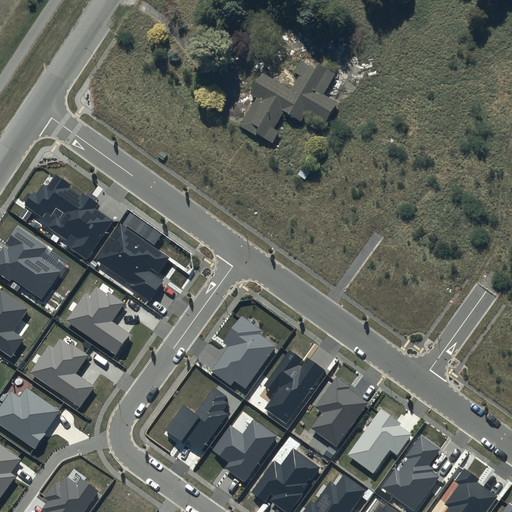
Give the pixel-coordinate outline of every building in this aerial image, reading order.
[(257,99),(241,126),(256,137),(258,135),(273,145),(280,134),(274,131),(285,113),(301,123),(307,114),(326,126),(338,104),(324,96),(336,75),(320,66),(317,71),(301,63),(295,73),(301,76),(292,91),(264,75),(252,96),(257,99)] [(71,184),(55,174),(47,186),(43,184),(36,194),(34,192),(25,205),(43,218),(40,221),(67,240),(65,244),(87,259),(114,220),(96,208),(99,204),(82,192),(80,195),(69,187),(71,184)] [(169,257),(120,224),(96,259),(133,285),(130,288),(150,302),(164,281),(150,271),(151,269),(158,273),(169,257)] [(46,248),(17,228),(6,244),(10,246),(7,250),(3,247),(0,251),(0,274),(10,282),(12,279),(42,300),(62,272),(40,257),(46,248)] [(107,294),(96,287),(90,295),(86,292),(66,321),(116,355),(130,334),(112,322),(125,303),(109,292),(107,294)] [(28,309),(0,289),(0,349),(11,357),(24,339),(13,331),(28,309)] [(263,330),(242,315),(222,342),(228,347),(211,370),(230,385),(234,380),(245,388),(276,346),(260,334),(263,330)] [(70,346),(60,339),(53,348),(49,345),(30,373),(79,407),(94,387),(75,374),(88,355),(72,344),(70,346)] [(305,361),(289,350),(264,385),(274,393),(263,408),(287,425),(325,371),(307,358),(305,361)] [(351,387),(337,377),(315,407),(322,412),(311,428),(336,446),(367,402),(349,389),(351,387)] [(227,396),(214,387),(195,414),(183,405),(166,430),(182,441),(185,438),(202,450),(228,414),(222,411),(228,403),(224,401),(227,396)] [(60,411),(26,388),(20,396),(11,391),(0,406),(0,425),(35,449),(46,434),(44,433),(60,411)] [(401,423),(381,409),(349,455),(374,472),(390,449),(397,454),(411,434),(399,426),(401,423)] [(278,435),(253,418),(242,433),(230,425),(212,450),(229,462),(225,468),(245,482),(278,435)] [(441,448),(421,434),(405,457),(407,458),(399,471),(396,469),(382,488),(414,510),(438,477),(432,472),(434,469),(429,465),(441,448)] [(21,459),(0,443),(0,498),(16,476),(11,473),(21,459)] [(320,467),(293,449),(281,466),(274,461),(252,492),(265,502),(271,494),(273,496),(270,501),(285,511),(289,511),(303,494),(301,493),(320,467)] [(479,479),(464,468),(455,481),(458,484),(444,504),(448,507),(444,511),(486,511),(497,496),(477,482),(479,479)] [(350,511),(366,490),(343,474),(336,485),(330,481),(315,504),(311,501),(303,511),(350,511)] [(83,511),(99,491),(80,478),(76,484),(66,476),(59,485),(54,482),(43,498),(47,501),(41,509),(44,511),(83,511)]
